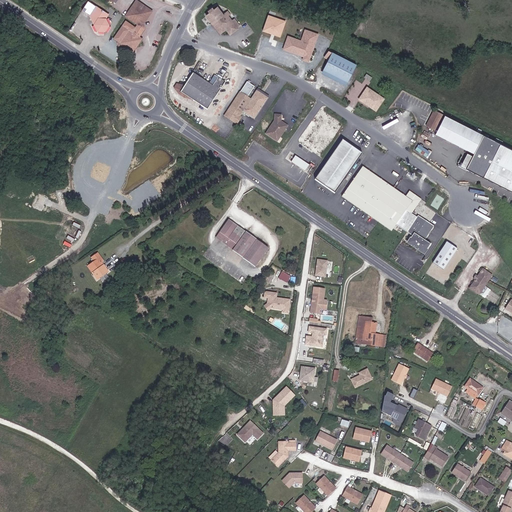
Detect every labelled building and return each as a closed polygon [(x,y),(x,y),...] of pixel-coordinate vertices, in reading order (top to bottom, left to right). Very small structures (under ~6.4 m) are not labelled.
[(149,9),(139,2),(135,3),(127,13),(129,19),(137,25),(144,29),(143,24),(150,14),(149,9)] [(95,7),(88,17),(96,33),(103,33),(107,27),(104,20),(107,16),(95,7)] [(217,7),(214,10),(214,12),(212,13),(210,13),(207,16),(213,23),(214,22),(221,31),(225,27),(226,29),(230,34),(238,29),(237,28),(240,26),(234,19),(232,21),(228,16),(230,14),(228,12),(223,15),(217,7)] [(285,22),(267,16),(262,31),(279,37),(285,22)] [(214,22),(213,23),(220,34),(226,29),(225,27),(221,31),(214,22)] [(144,29),(137,25),(133,32),(123,25),(114,38),(117,40),(118,46),(124,45),(130,50),(135,49),(142,39),(139,36),(144,29)] [(287,39),(283,50),(299,55),(300,52),(302,53),(305,54),(304,56),(303,59),(309,61),(317,33),(304,30),(301,41),(287,37),(287,39)] [(328,59),(323,70),(347,82),(356,65),(329,51),(324,57),(328,59)] [(345,86),(347,82),(323,70),(321,74),(345,86)] [(185,86),(179,84),(174,89),(179,94),(184,98),(192,100),(206,108),(224,81),(218,77),(213,85),(193,73),(185,86)] [(247,98),(253,87),(248,84),(243,81),(221,116),(234,124),(241,113),(250,100),(247,98)] [(359,99),(376,110),(384,99),(367,88),(359,99)] [(262,94),(269,98),(270,97),(257,89),(256,90),(262,94)] [(262,94),(256,90),(250,100),(241,113),(254,121),(269,98),(262,94)] [(434,110),(430,117),(432,118),(427,127),(435,131),(443,115),(434,110)] [(282,122),(282,115),(277,115),(276,121),(268,135),(279,142),(288,126),(282,122)] [(462,165),(467,168),(483,135),(445,116),(436,135),(469,150),(462,165)] [(511,148),(483,135),(467,168),(511,189),(511,148)] [(335,194),(363,154),(343,140),(315,180),(335,194)] [(410,191),(406,197),(363,167),(342,197),(391,232),(396,226),(408,234),(418,218),(412,214),(422,200),(410,191)] [(421,250),(427,254),(433,244),(427,241),(436,226),(419,216),(418,218),(408,234),(412,237),(409,243),(417,247),(417,249),(417,251),(419,250),(421,250)] [(229,220),(220,232),(236,244),(232,250),(255,267),(268,248),(229,220)] [(236,244),(220,232),(216,238),(232,250),(236,244)] [(436,263),(447,270),(460,248),(449,242),(436,263)] [(92,258),(94,262),(88,266),(97,280),(108,271),(99,258),(101,257),(98,253),(92,258)] [(328,276),(329,259),(317,258),(316,275),(328,276)] [(484,269),(478,277),(476,279),(470,288),(479,294),(485,286),(493,276),(484,269)] [(485,286),(479,294),(485,298),(491,290),(485,286)] [(324,289),(313,288),(310,312),(318,313),(319,309),(325,310),(326,301),(322,300),(324,289)] [(269,298),(268,305),(271,309),(284,311),(283,313),(289,314),(289,309),(291,308),(291,306),(290,305),(290,300),(277,298),(277,294),(266,292),(265,297),(269,298)] [(382,336),(375,334),(370,334),(371,323),(372,318),(362,316),(360,329),(365,330),(363,341),(361,340),(361,344),(381,347),(382,336)] [(306,335),(305,345),(323,347),(325,334),(328,335),(329,328),(310,326),(309,332),(314,333),(313,336),(306,335)] [(412,351),(428,362),(433,354),(418,343),(412,351)] [(409,369),(400,364),(392,380),(401,385),(409,369)] [(301,366),(299,380),(313,382),(315,368),(301,366)] [(358,374),(360,376),(353,379),(356,388),(374,380),(369,369),(358,374)] [(452,387),(436,379),(432,389),(448,397),(452,387)] [(476,385),(477,384),(470,379),(465,387),(477,396),(482,389),(476,385)] [(277,403),(275,403),(274,415),(284,415),(284,406),(295,395),(287,388),(276,399),(278,401),(277,402),(277,403)] [(393,395),(383,390),(383,395),(391,399),(393,395)] [(480,400),(476,407),(482,410),(485,403),(480,400)] [(511,408),(511,402),(510,401),(501,412),(511,420),(511,419),(511,408)] [(391,403),(386,414),(401,421),(407,409),(402,407),(401,409),(398,407),(398,406),(391,403)] [(419,430),(416,436),(425,440),(431,426),(419,420),(415,428),(419,430)] [(250,421),(237,434),(245,442),(252,434),(257,439),(263,434),(250,421)] [(446,425),(442,422),(438,430),(443,432),(446,425)] [(371,441),(372,429),(356,428),(355,440),(371,441)] [(336,439),(320,432),(315,441),(331,449),(336,439)] [(502,449),(505,451),(504,454),(511,459),(511,444),(507,441),(502,449)] [(296,443),(288,443),(288,442),(279,442),(278,453),(271,460),(278,467),(289,456),(289,451),(296,450),(296,443)] [(431,444),(427,451),(424,457),(429,460),(430,459),(442,466),(448,457),(436,449),(437,448),(431,444)] [(345,451),(346,451),(344,457),(360,462),(364,450),(347,445),(345,451)] [(381,455),(409,472),(414,463),(387,446),(381,455)] [(482,458),(488,450),(484,448),(479,456),(482,458)] [(484,464),(492,452),(488,450),(482,458),(479,461),(484,464)] [(451,472),(465,481),(471,473),(457,464),(451,472)] [(498,479),(505,483),(511,471),(506,467),(498,479)] [(292,483),(301,482),(301,473),(288,473),(281,481),(288,489),(292,483)] [(323,476),(315,483),(328,496),(335,488),(323,476)] [(475,487),(488,495),(493,488),(480,479),(475,487)] [(363,492),(347,485),(342,494),(358,502),(363,492)] [(510,511),(511,507),(511,492),(508,491),(500,509),(501,510),(499,511),(510,511)] [(303,495),(295,503),(304,511),(310,511),(315,508),(303,495)] [(371,511),(370,511),(369,511),(383,511),(386,507),(374,502),(372,506),(373,506),(372,509),(371,511)]
